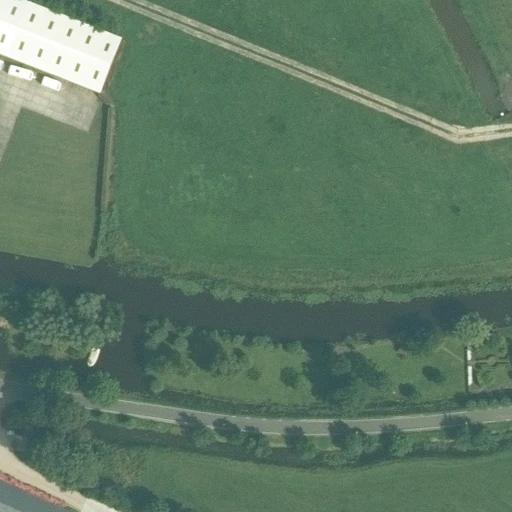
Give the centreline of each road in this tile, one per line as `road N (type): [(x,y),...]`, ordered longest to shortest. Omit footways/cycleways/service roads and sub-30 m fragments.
road 1 (tertiary): [(0,393),(275,428),(511,416)]
road 2 (track): [(511,129),(457,137),(120,0)]
